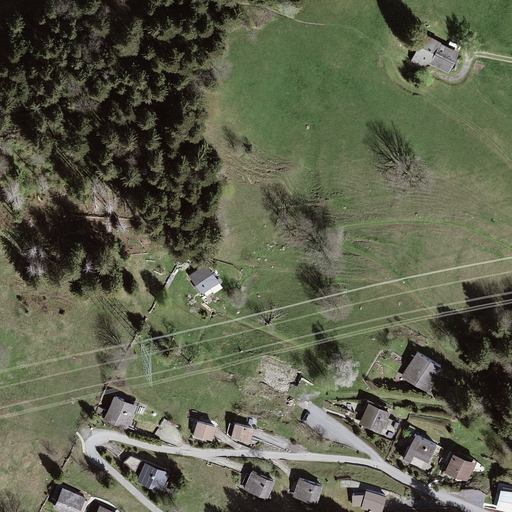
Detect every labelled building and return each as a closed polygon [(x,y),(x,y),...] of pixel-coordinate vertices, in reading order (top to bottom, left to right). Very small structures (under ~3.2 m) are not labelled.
[(463,53),(431,34),(414,62),(429,71),(433,63),(450,74),(463,53)] [(222,282),(210,263),(191,275),(203,294),(222,282)] [(441,368),(415,351),(399,375),(425,392),(441,368)] [(141,405),(120,394),(106,420),(127,432),(141,405)] [(394,411),(372,400),(361,423),(383,434),(394,411)] [(218,424),(200,419),(195,437),(213,442),(218,424)] [(257,428),(239,422),(234,439),(252,445),(257,428)] [(441,445),(420,433),(406,458),(414,463),(417,456),(430,464),(441,445)] [(480,462),(458,452),(450,469),(472,479),(480,462)] [(173,473),(147,459),(136,481),(162,495),(173,473)] [(274,479),(254,471),(246,490),(267,498),(274,479)] [(325,484),(299,477),(294,497),(320,504),(325,484)] [(511,486),(508,484),(502,493),(511,500),(511,486)] [(77,511),(84,498),(62,488),(53,508),(62,511),(77,511)] [(384,511),(389,494),(368,488),(363,509),(376,511),(384,511)]
